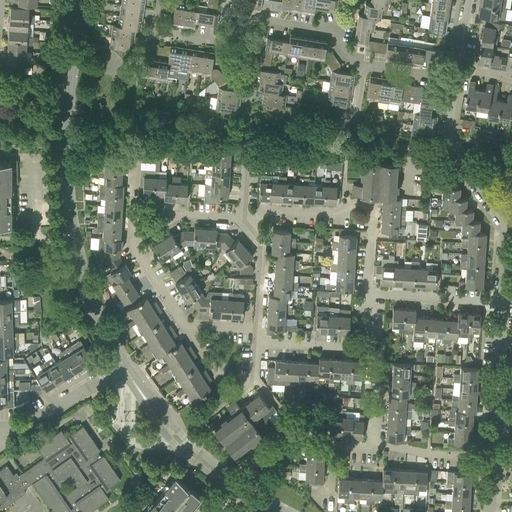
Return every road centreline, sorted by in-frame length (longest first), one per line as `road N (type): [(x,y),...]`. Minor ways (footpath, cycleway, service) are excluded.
road 1 (tertiary): [(123,367),(80,269),(66,192),(67,93),(80,0)]
road 2 (residential): [(501,298),(498,219),(448,137),(453,74)]
road 3 (residential): [(372,444),(377,358),(367,348),(258,342)]
road 4 (tertiary): [(237,488),(170,433),(123,367)]
road 5 (residential): [(490,454),(501,298)]
road 6 (residential): [(0,427),(22,425),(123,367)]
road 7 (residential): [(501,298),(479,303),(372,292)]
